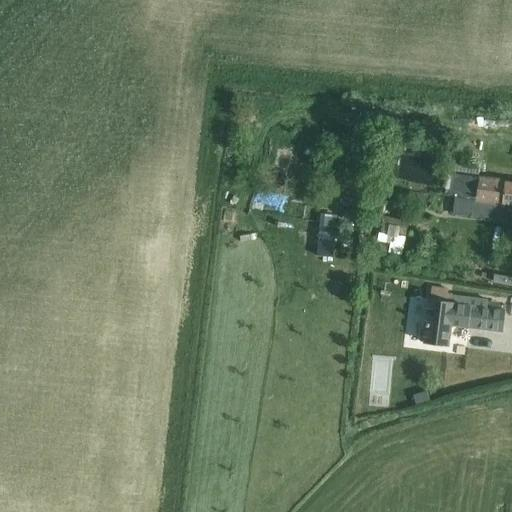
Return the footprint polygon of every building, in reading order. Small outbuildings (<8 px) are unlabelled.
[(276,145),(275,156),(294,159),(296,148),(276,145)] [(455,175),(478,177),(480,163),(457,160),(455,175)] [(478,177),(455,175),(451,175),(452,172),(446,172),(444,188),(446,188),(446,193),(449,193),(449,197),(455,197),(452,216),(506,223),(508,206),(511,206),(511,161),(509,170),(508,180),(480,178),(478,177)] [(396,165),(392,183),(422,189),(426,171),(396,165)] [(305,209),(304,236),(312,236),(325,237),(327,211),(314,210),(305,209)] [(382,217),(376,243),(388,245),(387,253),(402,255),(409,222),(382,217)] [(511,278),(493,274),(491,283),(511,287),(511,278)] [(486,311),(487,302),(487,298),(452,295),(451,302),(427,299),(423,343),(447,345),(449,345),(451,325),(502,332),(504,312),(498,312),(486,311)] [(487,302),(486,311),(498,312),(499,303),(487,302)] [(360,394),(380,395),(383,354),(362,353),(360,394)] [(416,388),(403,392),(406,404),(419,400),(416,388)]
